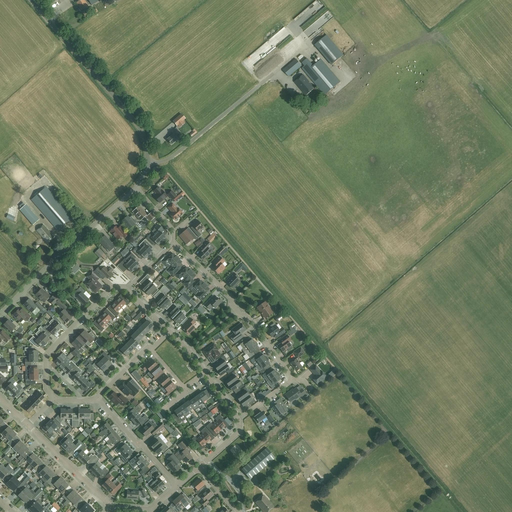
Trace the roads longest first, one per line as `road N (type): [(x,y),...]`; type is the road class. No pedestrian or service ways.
road 1 (unclassified): [(135,187),(147,163),(137,125),(30,0)]
road 2 (unclassified): [(0,314),(135,187)]
road 3 (residential): [(292,379),(231,297),(173,240)]
road 4 (residential): [(126,290),(110,289),(45,355),(46,368)]
road 5 (residential): [(178,486),(96,398)]
